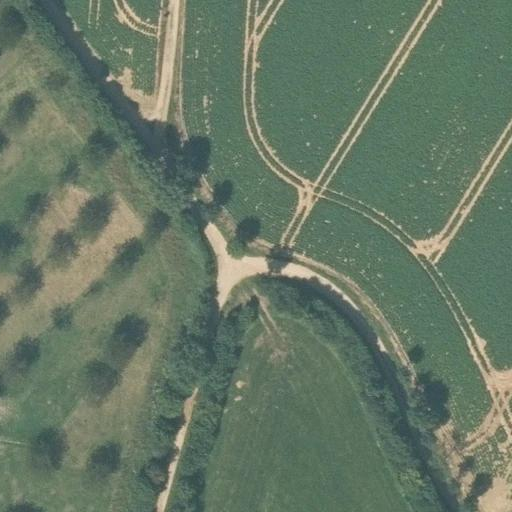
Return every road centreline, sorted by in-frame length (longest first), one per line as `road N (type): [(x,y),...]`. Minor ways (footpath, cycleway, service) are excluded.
road 1 (track): [(458,511),(352,314),(308,280),(232,257)]
road 2 (track): [(232,257),(154,511)]
road 3 (track): [(157,156),(43,0)]
road 4 (track): [(157,156),(171,0)]
road 5 (track): [(232,257),(157,156)]
